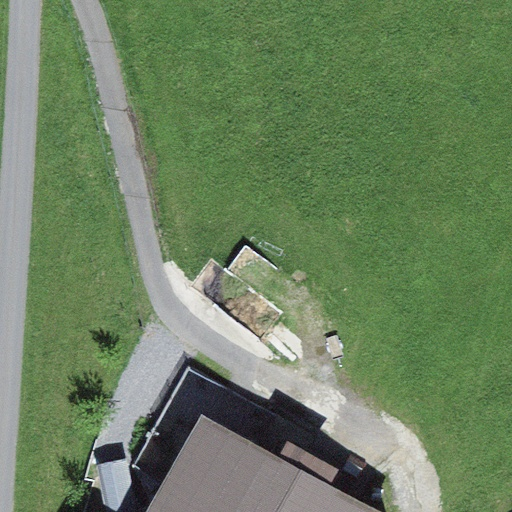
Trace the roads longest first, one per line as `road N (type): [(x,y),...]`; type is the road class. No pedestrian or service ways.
road 1 (track): [(409,511),(387,449),(175,315),(147,231),(116,81),(84,0)]
road 2 (residential): [(31,0),(0,494)]
